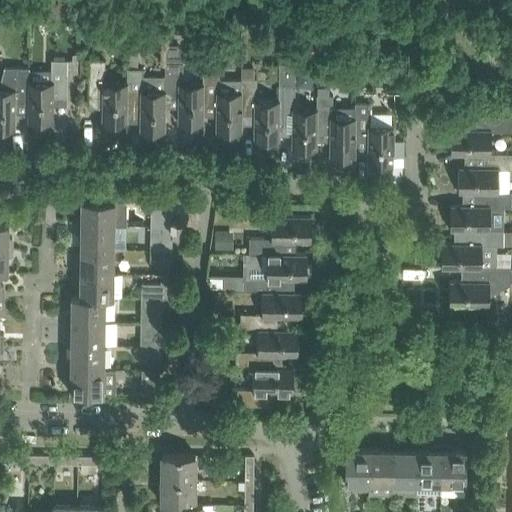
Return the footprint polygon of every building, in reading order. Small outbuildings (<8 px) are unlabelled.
[(61,18),(63,18),(65,17),(67,16),(67,29),(77,29),(77,12),(69,12),(70,9),(69,6),(68,4),(65,3),(63,2),(61,2),(59,2),(57,4),(55,6),(54,9),(54,11),(54,13),(56,15),(58,17),(61,18)] [(33,4),(33,18),(53,18),(53,4),(33,4)] [(10,6),(10,15),(27,16),(27,7),(10,6)] [(81,8),(80,27),(94,27),(94,8),(81,8)] [(164,29),(165,14),(153,13),(152,28),(164,29)] [(218,41),(219,27),(207,26),(206,40),(218,41)] [(127,67),(127,81),(128,104),(140,104),(140,129),(166,130),(166,105),(165,90),(165,75),(143,75),(144,68),(138,68),(138,50),(129,50),(128,67),(127,67)] [(375,51),(357,50),(356,73),(375,73),(375,51)] [(28,103),(28,120),(54,120),(54,95),(67,95),(67,75),(68,59),(51,58),(51,80),(29,80),(28,103)] [(89,96),(89,106),(102,107),(102,121),(128,121),(128,104),(127,81),(105,81),(106,59),(89,59),(89,76),(89,96)] [(165,75),(165,90),(166,105),(178,105),(178,122),(204,122),(204,105),(203,82),(181,82),(182,60),(180,60),(167,60),(166,60),(165,75)] [(280,85),(280,99),(280,129),(292,129),(292,135),(291,147),(317,148),(318,140),(318,131),(317,108),(304,108),(295,98),(295,63),(280,62),(280,85)] [(0,127),(16,128),(16,103),(28,103),(29,80),(29,66),(13,66),(5,66),(0,82),(0,127)] [(241,79),(241,91),(242,114),(254,114),(253,139),(280,139),(280,129),(280,99),(258,99),(258,77),(254,77),(254,67),(242,67),(242,77),(241,77),(241,79)] [(203,68),(203,82),(204,105),(216,105),(216,130),(242,131),(242,114),(241,91),(241,79),(219,78),(220,69),(203,68)] [(317,94),(317,108),(318,131),(330,131),(329,141),(329,156),(355,156),(355,154),(355,139),(356,115),(356,107),(334,107),(333,94),(330,94),(330,86),(317,86),(317,94)] [(355,139),(355,154),(367,154),(367,164),(393,165),(393,157),(394,139),(394,125),(391,125),(391,113),(371,113),(371,103),(370,103),(365,102),(356,102),(356,107),(356,115),(355,139)] [(511,130),(511,114),(476,114),(476,127),(451,127),(451,153),(484,153),(491,153),(491,131),(511,130)] [(394,139),(393,157),(403,157),(404,157),(404,140),(394,139)] [(459,165),(458,191),(463,191),(475,191),(475,190),(495,191),(498,191),(498,169),(511,168),(511,152),(491,153),(484,153),(484,165),(464,165),(459,165)] [(450,203),(450,229),(454,229),(467,229),(490,229),(490,228),(490,207),(501,207),(511,207),(511,204),(511,191),(498,191),(495,191),(475,190),(475,191),(475,203),(463,203),(450,203)] [(77,214),(77,224),(81,224),(115,225),(126,225),(127,200),(115,200),(81,199),(81,214),(79,214),(77,214)] [(173,207),(173,201),(151,200),(151,224),(171,224),(171,218),(171,217),(171,213),(173,213),(173,207)] [(311,240),(311,214),(271,214),(271,237),(249,236),(249,253),(256,253),(267,253),(267,252),(286,252),(286,240),(311,240)] [(0,221),(0,246),(12,247),(13,237),(9,237),(9,222),(0,221)] [(77,224),(77,233),(79,234),(81,234),(81,248),(114,248),(115,225),(81,224),(77,224)] [(172,243),(172,237),(171,237),(171,224),(151,224),(150,248),(172,248),(172,243)] [(126,249),(126,225),(115,225),(114,248),(126,249)] [(442,241),(442,267),(463,267),(475,267),(496,267),(497,245),(503,245),(511,244),(511,231),(503,231),(503,229),(500,229),(490,228),(490,229),(467,229),(467,241),(442,241)] [(216,230),(215,249),(232,249),(232,231),(216,230)] [(0,246),(0,270),(0,271),(8,271),(8,256),(10,256),(12,257),(12,247),(0,246)] [(76,262),(76,272),(80,272),(114,272),(114,248),(81,248),(80,262),(76,262)] [(172,248),(150,248),(151,259),(162,259),(162,261),(170,261),(172,261),(172,248)] [(245,288),(245,290),(263,290),(294,290),(294,284),(291,284),(291,278),(294,278),(307,278),(307,275),(311,275),(312,262),(307,262),(307,252),(286,252),(267,252),(267,253),(256,253),(256,274),(245,274),(245,288)] [(162,261),(161,273),(170,273),(170,261),(162,261)] [(449,279),(449,305),(489,305),(489,294),(510,283),(510,281),(511,280),(511,267),(510,267),(496,267),(475,267),(463,267),(463,279),(449,279)] [(76,272),(76,282),(80,282),(80,295),(80,296),(105,296),(105,297),(114,297),(114,296),(114,274),(114,272),(80,272),(76,272)] [(141,285),(141,297),(163,297),(163,298),(171,298),(172,291),(172,285),(170,285),(170,273),(161,273),(161,283),(141,282),(141,285)] [(302,316),(302,290),(263,290),(262,312),(241,312),(241,328),(258,328),(277,328),(277,316),(302,316)] [(66,310),(66,319),(71,320),(105,320),(105,296),(80,296),(80,295),(72,295),(72,311),(66,310)] [(163,303),(163,298),(163,297),(141,297),(141,321),(161,321),(161,308),(163,309),(163,303)] [(66,319),(66,329),(71,329),(71,343),(105,344),(105,320),(71,320),(66,319)] [(163,339),(163,333),(161,333),(161,321),(141,321),(141,344),(163,345),(163,339)] [(298,354),(298,328),(277,328),(258,328),(258,350),(236,350),(236,366),(254,366),(273,366),(273,354),(298,354)] [(67,358),(67,367),(104,368),(105,344),(71,343),(71,358),(67,358)] [(160,369),(161,357),(162,357),(163,350),(163,345),(141,344),(141,356),(152,356),(152,368),(160,369)] [(293,392),(294,366),(273,366),(254,366),(254,388),(232,388),(232,404),(268,404),(268,391),(293,392)] [(67,367),(66,377),(70,377),(70,392),(104,393),(116,393),(116,383),(104,382),(104,368),(67,367)] [(160,376),(160,369),(152,368),(151,380),(140,380),(140,394),(162,394),(162,387),(162,381),(160,381),(160,378),(160,376)] [(368,491),(368,481),(369,447),(345,447),(345,481),(358,481),(358,491),(368,491)] [(393,493),(394,448),(369,447),(368,481),(368,491),(370,491),(370,493),(393,493)] [(417,494),(417,482),(418,448),(394,448),(393,493),(417,494)] [(417,482),(417,492),(441,493),(441,482),(442,449),(418,448),(417,482)] [(466,483),(466,449),(442,449),(441,482),(466,483)] [(4,462),(4,476),(21,476),(21,462),(23,462),(23,453),(4,453),(4,462)] [(30,453),(29,462),(48,463),(48,454),(30,453)] [(163,453),(162,478),(195,479),(195,474),(196,453),(163,453)] [(54,454),(54,463),(72,463),(72,454),(54,454)] [(79,454),(78,463),(81,463),(86,463),(86,471),(87,471),(96,472),(96,463),(103,464),(103,455),(79,454)] [(246,454),(245,474),(254,474),(254,454),(246,454)] [(162,502),(162,503),(170,503),(170,502),(195,503),(195,502),(195,479),(162,478),(162,502)] [(245,479),(245,499),(254,499),(254,479),(245,479)] [(170,503),(169,511),(202,511),(203,503),(203,502),(195,502),(195,503),(170,502),(170,503)]
